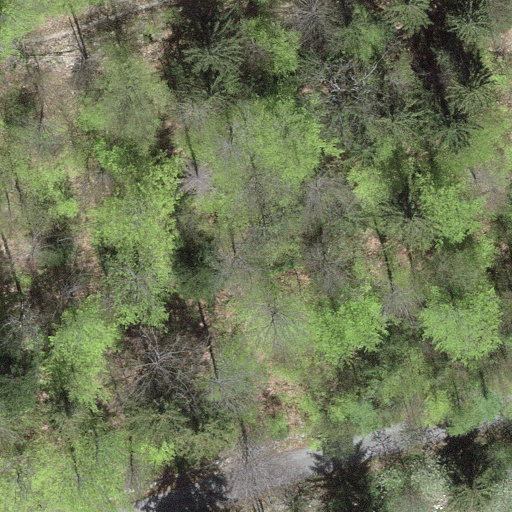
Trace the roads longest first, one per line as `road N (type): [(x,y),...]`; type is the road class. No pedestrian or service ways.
road 1 (unclassified): [(130,511),(511,407)]
road 2 (track): [(0,44),(142,0)]
